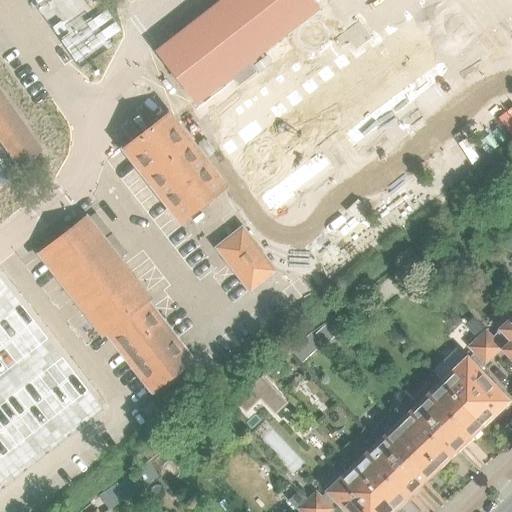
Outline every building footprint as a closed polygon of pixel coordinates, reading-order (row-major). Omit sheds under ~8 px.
[(0,92),(0,138),(19,166),(41,151),(0,92)] [(225,186),(195,147),(170,114),(125,149),(181,221),(225,186)] [(193,360),(147,301),(150,298),(88,218),(41,254),(102,335),(107,331),(153,391),(193,360)] [(243,229),(218,248),(250,289),(275,271),(243,229)] [(511,311),(510,313),(511,315),(511,317),(492,336),(486,331),(479,337),(495,355),(502,347),(498,343),(501,340),(508,347),(506,349),(511,355),(511,311)] [(455,375),(444,385),(481,424),(482,424),(486,424),(493,418),(493,413),(506,401),(489,382),(489,379),(484,374),(482,375),(478,371),(495,355),(479,337),(478,337),(468,347),(474,353),(454,373),(455,375)] [(481,424),(444,385),(433,396),(431,394),(419,406),(442,431),(442,435),(455,449),(469,436),(474,436),(480,430),(480,425),(481,424)] [(449,455),(455,449),(442,435),(442,431),(419,406),(410,414),(412,416),(401,427),(437,466),(438,466),(442,466),(449,460),(449,455)] [(437,466),(401,427),(388,439),(387,437),(379,444),(401,467),(405,467),(420,483),(425,478),(430,478),(436,472),(436,467),(437,466)] [(368,458),(357,469),(393,508),(394,508),(398,508),(405,502),(405,497),(420,483),(405,467),(401,467),(379,444),(367,456),(368,458)] [(393,508),(357,469),(345,480),(344,479),(330,491),(323,484),(316,491),(333,509),(340,502),(344,506),(344,509),(346,511),(392,511),(392,509),(393,508)]
